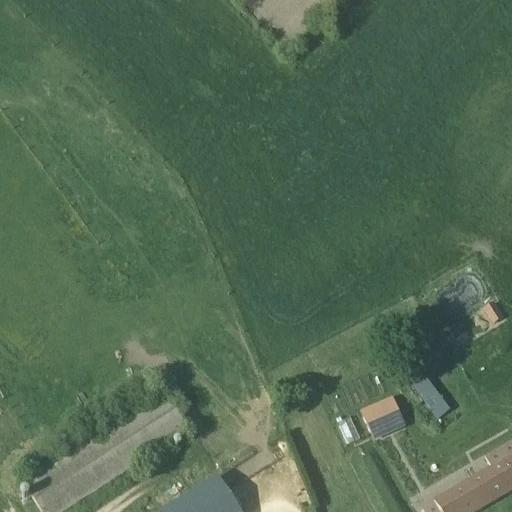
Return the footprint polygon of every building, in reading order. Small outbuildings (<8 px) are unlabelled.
[(403,379),(435,420),(447,411),(410,363),(402,369),(406,375),(403,379)] [(388,371),(379,378),(388,391),(391,390),(398,401),(409,392),(402,382),(398,385),(388,371)] [(67,511),(188,434),(162,393),(20,485),(37,511),(67,511)] [(403,429),(390,399),(358,413),(371,443),(403,429)] [(481,472),(419,511),(478,511),(511,492),(511,447),(509,442),(477,461),(481,472)] [(236,511),(215,479),(164,511),(236,511)]
